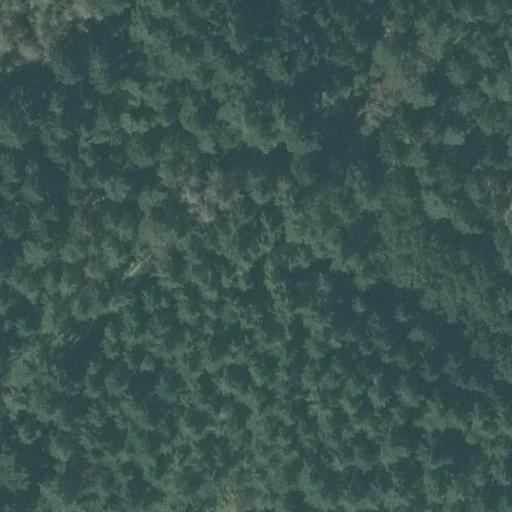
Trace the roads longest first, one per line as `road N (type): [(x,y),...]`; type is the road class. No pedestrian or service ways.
road 1 (track): [(0,471),(139,277),(435,0)]
road 2 (track): [(175,0),(511,331)]
